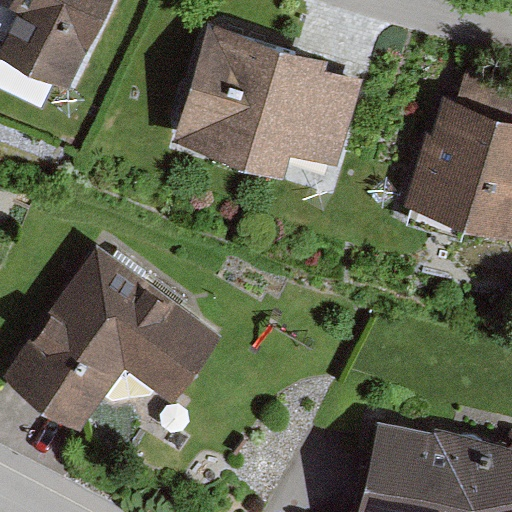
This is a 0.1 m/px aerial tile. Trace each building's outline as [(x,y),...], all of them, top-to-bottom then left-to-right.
[(0,0),(0,57),(69,90),(111,0),(0,0)] [(330,57),(208,21),(173,139),(284,172),(290,150),(340,165),(366,77),(328,65),(330,57)] [(427,129),(404,204),(511,236),(511,80),(467,67),(458,98),(444,94),(432,131),(427,129)] [(172,401),(221,333),(98,246),(6,373),(81,426),(105,393),(112,399),(151,394),(154,388),(172,401)] [(511,511),(511,446),(379,417),(356,511),(511,511)]
